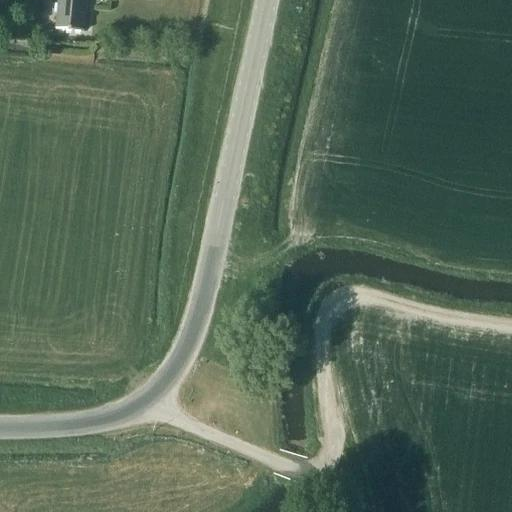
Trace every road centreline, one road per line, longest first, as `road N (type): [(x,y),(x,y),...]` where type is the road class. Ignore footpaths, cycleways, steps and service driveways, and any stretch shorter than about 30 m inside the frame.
road 1 (secondary): [(198,316),(264,0)]
road 2 (secondary): [(198,316),(172,373),(128,410),(73,425),(0,427)]
